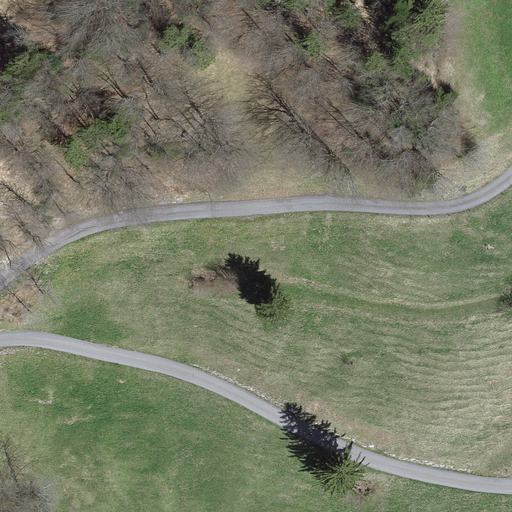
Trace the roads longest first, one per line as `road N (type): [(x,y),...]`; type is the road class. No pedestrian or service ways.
road 1 (unclassified): [(0,335),(124,355),(209,386),(344,455),(481,485),(511,484)]
road 2 (track): [(0,279),(52,241),(159,217),(299,201),(413,208),(479,198),(511,172)]
